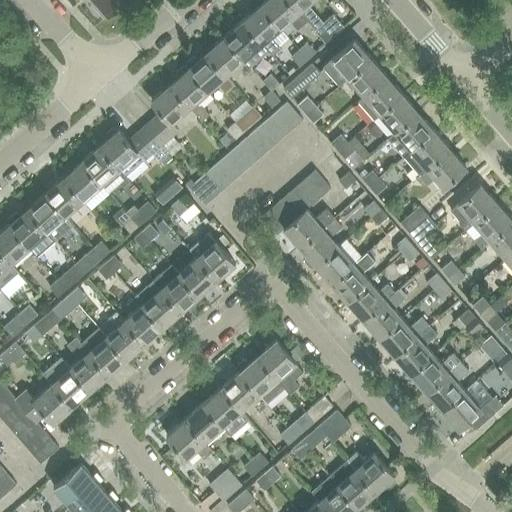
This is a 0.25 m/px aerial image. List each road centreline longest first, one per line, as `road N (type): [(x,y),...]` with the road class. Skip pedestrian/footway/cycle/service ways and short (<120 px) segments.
road 1 (residential): [(181,511),(106,425),(266,278),(433,470),(482,511)]
road 2 (residential): [(0,162),(97,75)]
